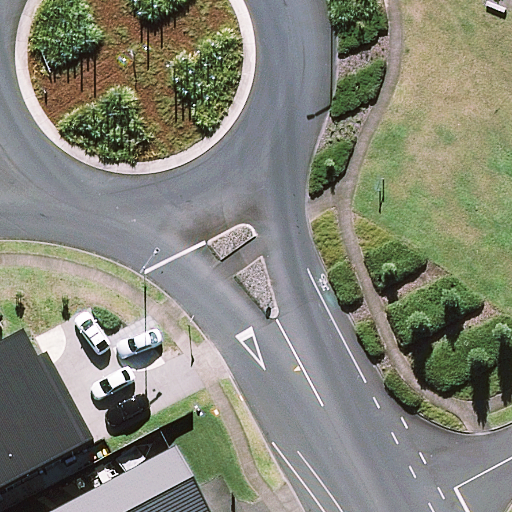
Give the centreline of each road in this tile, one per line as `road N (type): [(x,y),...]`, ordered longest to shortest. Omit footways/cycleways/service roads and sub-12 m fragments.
road 1 (residential): [(280,112),(289,261),(336,380),(329,412)]
road 2 (residential): [(329,412),(290,390),(111,201)]
road 3 (residential): [(280,112),(251,155),(210,186),(162,202),(111,201)]
